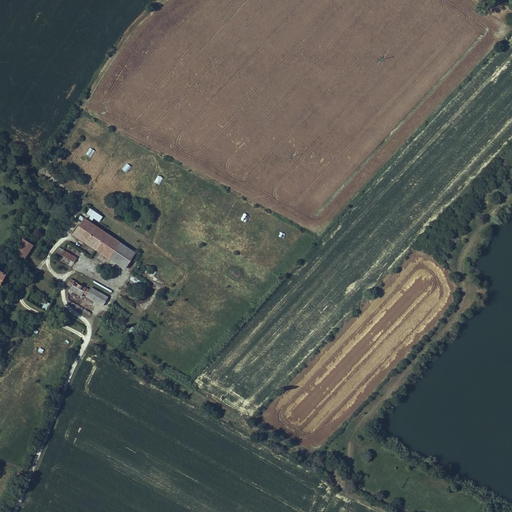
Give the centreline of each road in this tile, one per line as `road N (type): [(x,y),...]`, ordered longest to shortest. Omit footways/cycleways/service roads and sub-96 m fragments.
road 1 (track): [(409,511),(353,480),(352,442),(460,305),(467,249),(511,192)]
road 2 (track): [(162,0),(137,21),(42,169),(0,140)]
